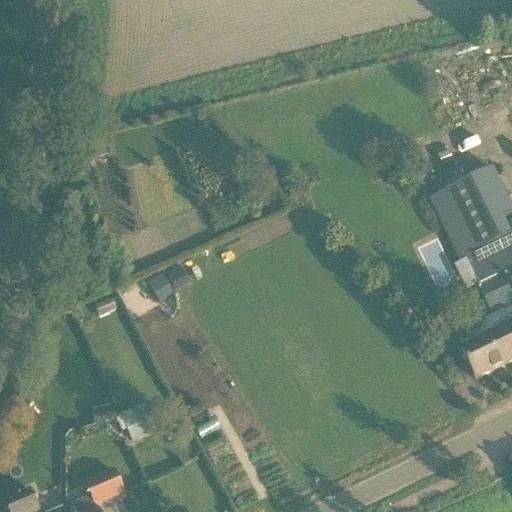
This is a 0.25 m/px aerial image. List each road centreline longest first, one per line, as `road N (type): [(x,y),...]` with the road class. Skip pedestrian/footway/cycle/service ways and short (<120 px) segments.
road 1 (unclassified): [(0,384),(19,306),(51,0)]
road 2 (tertiary): [(327,511),(511,423)]
